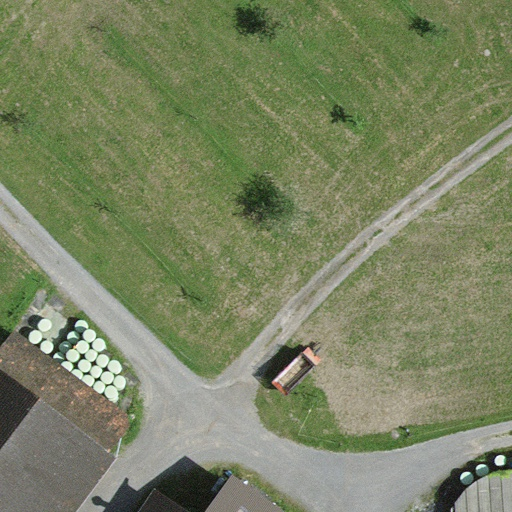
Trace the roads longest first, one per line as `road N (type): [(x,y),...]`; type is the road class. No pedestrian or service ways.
road 1 (track): [(196,423),(399,203),(511,130)]
road 2 (track): [(0,205),(49,269),(286,511)]
road 3 (track): [(339,511),(361,464),(511,436)]
